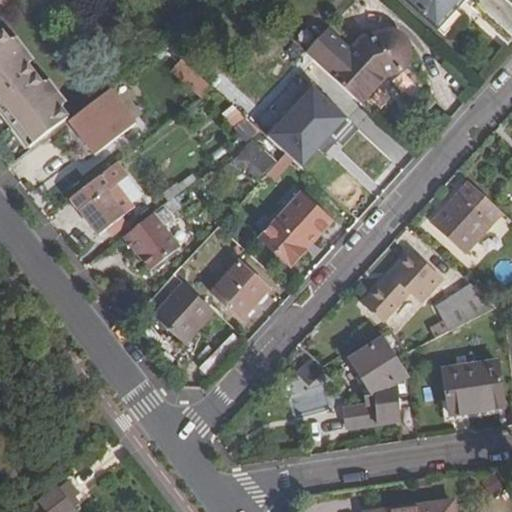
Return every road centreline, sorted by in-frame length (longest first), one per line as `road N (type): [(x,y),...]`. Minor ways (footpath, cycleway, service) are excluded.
road 1 (residential): [(188,454),(511,87)]
road 2 (tertiary): [(0,210),(188,454)]
road 3 (residential): [(232,510),(254,494),(511,455)]
